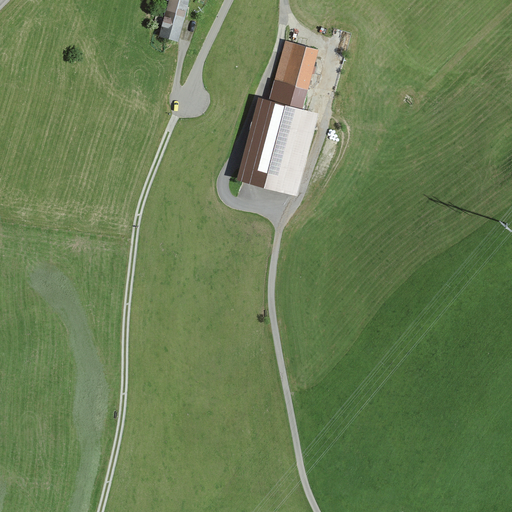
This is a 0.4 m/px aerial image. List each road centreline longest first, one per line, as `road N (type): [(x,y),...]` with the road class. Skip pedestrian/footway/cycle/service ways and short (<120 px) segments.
road 1 (track): [(316,511),(298,457),(270,297),(279,211),(234,203),(224,190),(224,171),(286,25),(283,0)]
road 2 (track): [(186,100),(140,218),(122,425),(99,511)]
